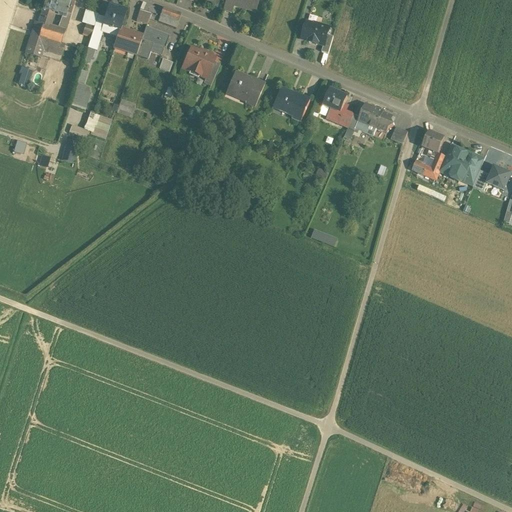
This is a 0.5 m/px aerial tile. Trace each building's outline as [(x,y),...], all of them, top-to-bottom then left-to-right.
[(74,0),(46,0),(43,11),(54,15),(55,10),(70,15),(74,0)] [(220,0),(212,0),(212,4),(210,8),(217,10),(220,0)] [(235,2),(227,0),(223,12),(232,14),(233,7),(235,2)] [(226,0),(227,0),(235,2),(233,7),(255,14),(258,0),(226,0)] [(162,12),(143,4),(140,11),(151,15),(152,15),(149,20),(176,30),(181,16),(163,9),(162,12)] [(127,13),(108,7),(102,26),(120,32),(121,30),(127,13)] [(54,15),(43,11),(39,24),(39,25),(42,26),(48,28),(49,28),(50,23),(51,23),(54,15)] [(151,15),(140,11),(137,22),(147,26),(149,20),(151,15)] [(67,25),(61,22),(57,31),(64,33),(64,34),(67,25)] [(36,23),(28,47),(29,47),(26,54),(41,59),(43,51),(35,49),(38,38),(42,26),(39,25),(39,24),(36,23)] [(330,28),(315,24),(314,25),(307,23),(302,40),(309,42),(309,43),(317,46),(317,44),(323,46),(324,46),(327,36),(330,28)] [(94,28),(86,25),(82,35),(91,38),(94,28)] [(48,28),(42,26),(38,38),(60,45),(61,45),(64,34),(64,33),(57,31),(50,28),(49,28),(48,28)] [(102,30),(95,28),(91,42),(98,44),(102,30)] [(169,37),(146,28),(143,37),(136,56),(148,60),(151,52),(153,45),(163,48),(165,49),(169,37)] [(143,37),(121,30),(120,32),(115,49),(136,56),(143,37)] [(333,38),(327,36),(324,46),(323,46),(321,53),(328,55),(333,38)] [(60,45),(38,38),(35,49),(43,51),(57,55),(60,45)] [(163,48),(153,45),(151,52),(161,56),(163,48)] [(204,56),(191,50),(187,58),(189,59),(185,67),(200,74),(199,77),(206,79),(206,80),(211,69),(209,68),(212,62),(212,61),(210,60),(211,58),(204,55),(204,56)] [(172,63),(163,60),(159,69),(169,73),(172,63)] [(220,66),(212,62),(209,68),(211,69),(206,80),(206,79),(204,85),(210,88),(220,66)] [(30,76),(23,74),(20,84),(22,85),(26,86),(27,86),(30,76)] [(264,86),(248,79),(248,80),(234,74),(227,92),(247,100),(245,104),(255,108),(264,86)] [(86,87),(77,84),(69,107),(85,112),(91,95),(85,92),(86,87)] [(294,95),(280,89),(273,107),(293,115),(291,119),(301,123),(310,101),(294,94),(294,95)] [(348,98),(330,91),(324,104),(323,106),(324,106),(331,110),(341,114),(345,105),(348,98)] [(135,107),(121,101),(116,114),(130,119),(135,107)] [(324,104),(319,101),(314,113),(320,116),(320,115),(324,106),(323,106),(324,104)] [(341,114),(331,110),(327,118),(327,120),(348,129),(354,116),(346,113),(349,107),(345,105),(341,114)] [(331,110),(324,106),(320,115),(327,118),(331,110)] [(384,114),(365,106),(360,119),(358,123),(377,130),(377,129),(383,115),(384,114)] [(105,141),(112,121),(90,113),(84,130),(71,126),(69,133),(86,140),(88,140),(89,136),(105,141)] [(390,117),(383,115),(377,129),(387,134),(388,130),(394,128),(390,117)] [(348,129),(344,139),(351,142),(354,133),(356,130),(358,123),(360,119),(354,116),(348,129)] [(377,130),(358,123),(356,130),(359,131),(374,137),(377,130)] [(396,129),(391,141),(403,146),(408,134),(396,129)] [(444,140),(429,133),(422,148),(437,155),(438,155),(444,140)] [(63,160),(73,162),(77,142),(67,140),(63,160)] [(25,155),(28,144),(18,141),(15,152),(25,155)] [(450,148),(446,159),(452,161),(456,152),(458,151),(450,148)] [(463,153),(458,151),(456,152),(452,161),(447,172),(448,175),(468,184),(474,171),(477,164),(476,161),(472,159),(469,160),(469,162),(462,160),(464,156),(463,153)] [(437,155),(431,170),(439,174),(440,172),(446,159),(438,155),(437,155)] [(446,159),(440,172),(448,175),(447,172),(452,161),(446,159)] [(431,170),(416,163),(412,172),(436,182),(439,174),(431,170)] [(387,169),(381,167),(377,178),(382,180),(387,169)] [(511,176),(494,169),(487,185),(504,193),(511,176)] [(479,173),(474,171),(468,184),(472,185),(474,184),(479,173)] [(491,177),(480,172),(473,189),(484,193),(491,177)] [(337,240),(314,231),(311,239),(334,248),(337,240)]
